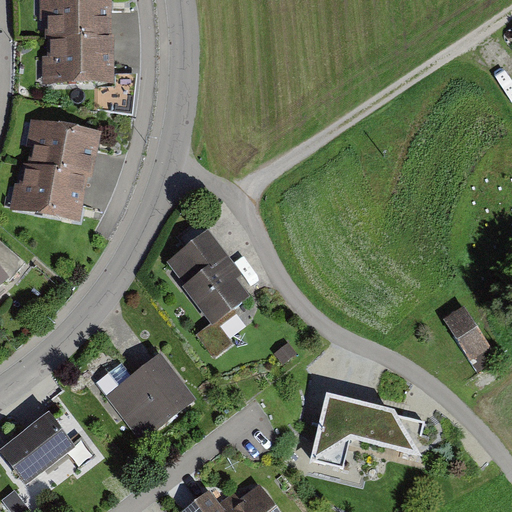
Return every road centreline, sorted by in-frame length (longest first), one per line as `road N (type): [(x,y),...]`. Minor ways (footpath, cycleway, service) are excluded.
road 1 (unclassified): [(165,168),(234,199),(308,315),(421,378),(511,471)]
road 2 (track): [(234,199),(511,15)]
road 3 (residential): [(165,168),(114,281),(73,332),(0,395)]
road 4 (residential): [(180,0),(181,96),(165,168)]
road 5 (residential): [(128,511),(259,409)]
